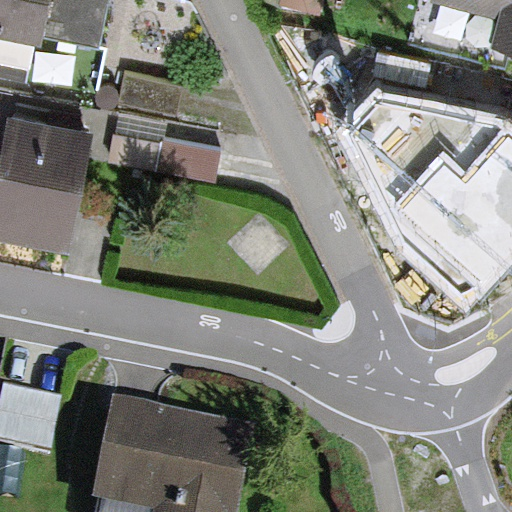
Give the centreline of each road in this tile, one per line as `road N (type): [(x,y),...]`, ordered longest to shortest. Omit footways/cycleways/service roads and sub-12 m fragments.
road 1 (residential): [(427,389),(213,0)]
road 2 (residential): [(0,299),(427,389)]
road 3 (residential): [(479,511),(427,389)]
